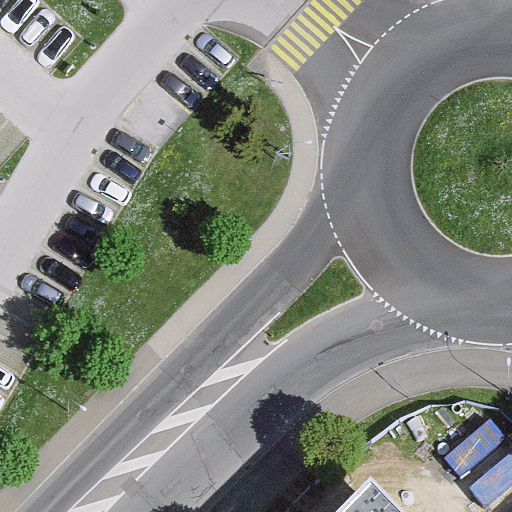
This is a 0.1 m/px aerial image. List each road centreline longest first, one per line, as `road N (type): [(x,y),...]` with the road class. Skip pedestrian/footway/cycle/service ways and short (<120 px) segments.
road 1 (secondary): [(385,255),(87,511)]
road 2 (secondary): [(393,79),(368,119),(358,165),(364,212),(385,255)]
road 3 (secondary): [(385,255),(418,286),(460,305),(511,308)]
road 4 (secondary): [(511,33),(447,42),(393,79)]
